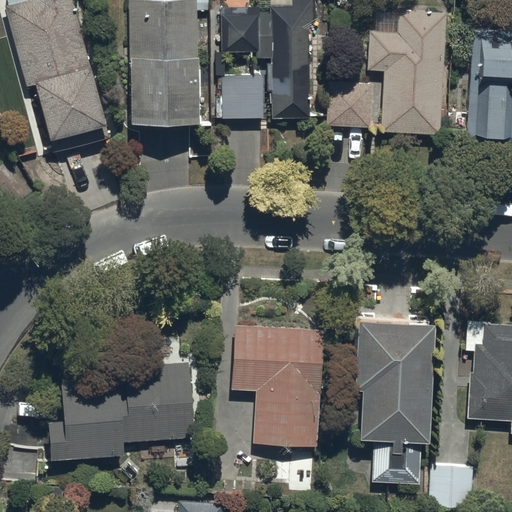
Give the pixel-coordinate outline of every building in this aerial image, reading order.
[(26,87),(36,85),(54,152),(110,137),(73,0),(8,0),(9,3),(6,3),(26,87)] [(309,115),(308,27),(317,20),(315,0),(290,0),(291,4),(271,4),(271,11),(258,12),(258,4),(219,5),(220,51),(255,50),(255,56),(271,55),(271,61),(266,61),(267,89),(270,89),(271,116),(309,115)] [(198,4),(130,5),(131,125),(199,125),(198,4)] [(368,70),(383,71),(381,131),(441,133),(444,50),(449,50),(450,12),(397,11),(397,14),(377,14),(376,31),(369,30),(368,70)] [(511,28),(470,27),(466,145),(511,147),(511,28)] [(215,98),(215,117),(266,117),(266,102),(262,102),(262,74),(220,74),(220,98),(215,98)] [(373,127),(374,83),(328,81),(327,125),(373,127)] [(431,314),(354,311),(351,382),(359,383),(357,432),(371,433),(370,476),(417,477),(418,435),(427,435),(431,314)] [(511,427),(511,319),(487,318),(487,315),(465,314),(463,345),(472,346),(471,367),(468,367),(465,413),(510,416),(509,427),(511,427)] [(321,325),(231,320),(228,385),(255,386),(252,438),(315,442),(321,325)] [(48,453),(120,447),(119,437),(193,431),(187,355),(123,360),(123,368),(57,373),(60,412),(44,413),(48,453)] [(471,461),(428,460),(426,501),(469,502),(471,461)] [(220,511),(222,498),(177,495),(176,508),(132,506),(132,511),(220,511)]
